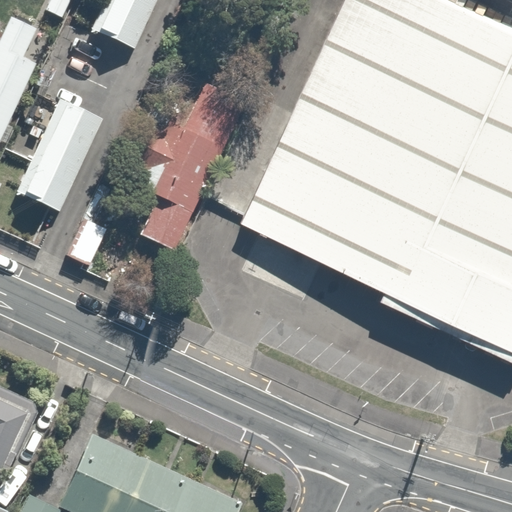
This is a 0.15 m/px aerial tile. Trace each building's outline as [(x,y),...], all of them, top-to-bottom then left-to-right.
[(41,0),(38,7),(58,18),(67,0),(41,0)] [(101,0),(90,27),(133,45),(152,0),(101,0)] [(511,25),(457,0),(344,0),(244,219),(388,285),(384,295),(511,354),(511,25)] [(0,124),(43,29),(5,13),(0,24),(0,124)] [(153,191),(138,228),(174,242),(229,106),(164,80),(124,179),(153,191)] [(56,94),(12,189),(57,210),(102,115),(56,94)] [(122,230),(79,214),(64,257),(107,272),(122,230)] [(0,482),(36,407),(0,390),(0,482)] [(85,433),(52,504),(57,506),(69,511),(229,511),(233,503),(85,433)]
